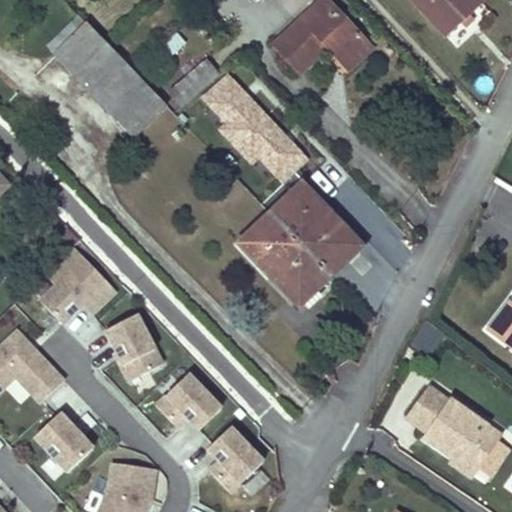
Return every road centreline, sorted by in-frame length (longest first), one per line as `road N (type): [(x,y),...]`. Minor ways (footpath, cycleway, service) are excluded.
road 1 (residential): [(0,135),(318,467)]
road 2 (residential): [(343,422),(493,133)]
road 3 (residential): [(66,354),(82,381),(174,473),(172,511)]
road 4 (residential): [(493,133),(371,0)]
road 5 (residential): [(473,511),(343,422)]
